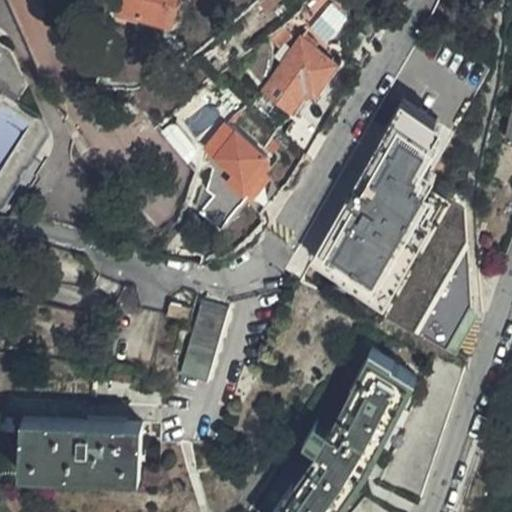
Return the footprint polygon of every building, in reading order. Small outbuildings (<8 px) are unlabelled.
[(176,0),(177,0),(118,0),(117,6),(161,20),(167,0),(176,0)] [(374,48),(386,24),(371,8),(359,20),(355,37),(374,48)] [(293,39),(286,30),(272,42),(280,50),(293,39)] [(305,34),(266,92),(293,110),(309,87),(317,92),(337,62),(316,48),(319,43),(305,34)] [(459,330),(472,307),(471,286),(465,209),(423,186),(434,167),(421,159),(440,127),(405,107),(366,175),(322,253),(392,293),(381,314),(446,351),(459,330)] [(0,178),(24,145),(20,128),(0,114),(0,178)] [(221,224),(244,191),(212,168),(205,188),(210,191),(203,212),(221,224)] [(208,380),(229,308),(201,300),(180,372),(208,380)] [(185,320),(188,307),(168,302),(165,315),(185,320)] [(369,465),(391,430),(409,399),(387,387),(388,384),(363,371),(327,434),(291,488),(273,511),(338,511),(339,510),(361,477),(369,465)] [(437,454),(458,391),(432,383),(413,431),(393,485),(420,496),(423,491),(437,454)] [(139,474),(142,422),(24,416),(21,468),(139,474)]
